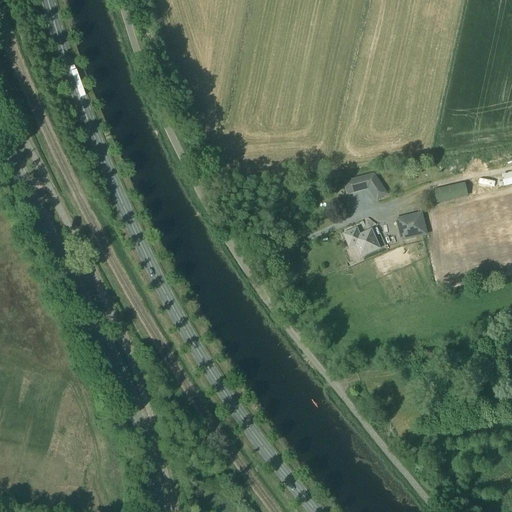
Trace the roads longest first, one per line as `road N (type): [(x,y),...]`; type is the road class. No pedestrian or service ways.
road 1 (primary): [(314,511),(196,358),(83,119),(43,0)]
road 2 (unclassified): [(121,0),(191,176),(259,290),(333,386)]
road 3 (secondary): [(159,511),(133,406),(0,136)]
